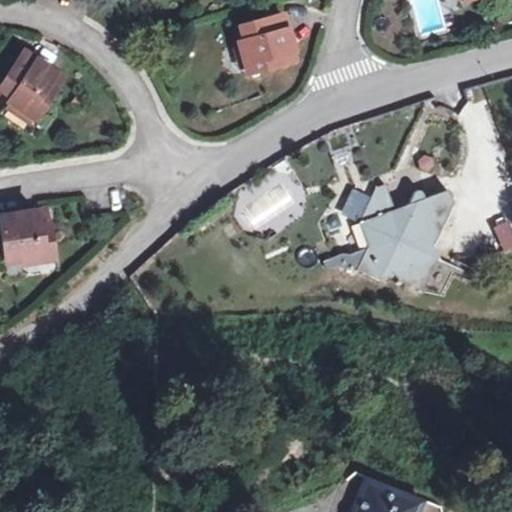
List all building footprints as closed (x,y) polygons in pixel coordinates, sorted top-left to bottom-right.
[(246,42),(240,44),(241,48),(248,71),(249,76),(296,62),(283,16),(242,28),(246,42)] [(241,48),(234,51),(240,73),(248,71),(241,48)] [(13,97),(10,101),(14,104),(33,117),(37,119),(64,81),(24,53),(0,88),(13,97)] [(33,117),(14,104),(11,109),(30,122),(33,117)] [(385,185),(374,189),(357,223),(366,248),(356,270),(380,282),(391,278),(422,293),(437,260),(432,247),(453,204),(448,192),(424,199),(423,194),(418,192),(414,193),(408,205),(393,210),(385,185)] [(8,260),(20,258),(21,265),(26,264),(50,260),(55,259),(47,212),(1,219),(8,260)] [(511,227),(508,218),(491,226),(502,250),(511,245),(511,227)] [(50,260),(26,264),(27,270),(51,266),(50,260)] [(363,481),(350,511),(418,511),(421,504),(363,481)]
